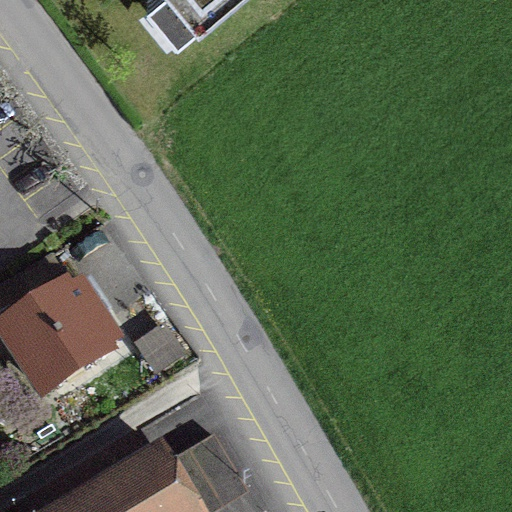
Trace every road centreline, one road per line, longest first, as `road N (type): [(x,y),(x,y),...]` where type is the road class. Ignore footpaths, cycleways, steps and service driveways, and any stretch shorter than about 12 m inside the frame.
road 1 (residential): [(6,0),(133,172),(248,348)]
road 2 (residential): [(248,348),(0,499)]
road 3 (residential): [(248,348),(345,511)]
